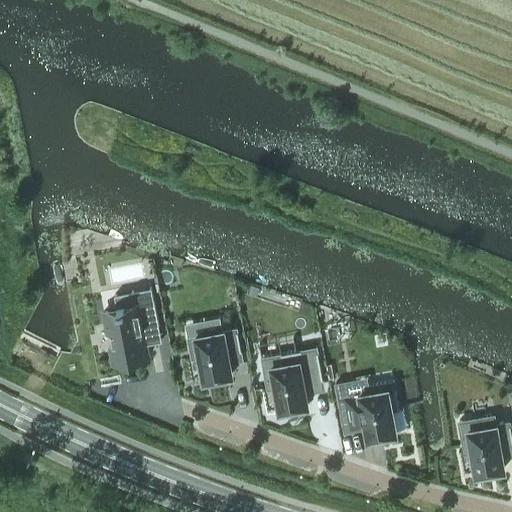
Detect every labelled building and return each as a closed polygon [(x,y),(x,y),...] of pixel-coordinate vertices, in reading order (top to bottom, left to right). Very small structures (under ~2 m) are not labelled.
[(154,298),(101,308),(106,332),(112,330),(114,342),(108,344),(112,362),(150,355),(144,327),(159,324),(154,298)] [(196,334),(186,335),(191,358),(200,357),(204,379),(232,374),(229,356),(243,353),(243,349),(241,349),(238,331),(239,330),(239,326),(224,329),(196,334)] [(277,412),(310,405),(308,392),(326,388),(324,377),(322,377),(318,352),(319,352),(318,344),(300,348),(300,349),(282,352),(282,351),(260,355),(267,388),(273,387),(277,412)] [(366,440),(399,434),(394,409),(401,408),(400,405),(399,405),(396,388),(397,388),(395,378),(369,383),(368,375),(334,381),(344,431),(364,427),(366,440)] [(474,476),(507,470),(504,456),(511,454),(511,433),(510,425),(511,425),(510,419),(497,421),(495,412),(458,419),(464,452),(469,451),(474,476)]
